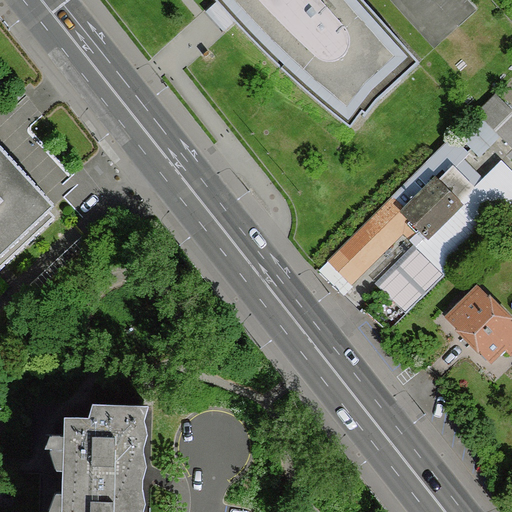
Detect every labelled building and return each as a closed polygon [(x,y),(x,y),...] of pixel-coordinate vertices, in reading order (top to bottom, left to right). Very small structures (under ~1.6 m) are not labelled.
[(213,0),(255,45),(303,90),(351,130),(363,114),(367,116),(379,102),(420,65),(361,0),(213,0)] [(511,111),(496,95),(479,113),(500,134),(511,146),(511,111)] [(479,156),(500,134),(479,113),(457,133),(479,156)] [(433,173),(441,181),(459,163),(467,155),(451,141),(330,263),(351,283),(403,231),(411,238),(422,227),(401,206),(433,173)] [(0,147),(0,270),(57,218),(51,213),(56,208),(0,147)] [(477,180),(459,163),(441,181),(461,201),(475,188),(473,186),(477,180)] [(511,181),(497,166),(475,188),(461,201),(456,206),(484,233),(486,235),(493,228),(511,209),(511,181)] [(461,201),(441,181),(433,173),(401,206),(422,227),(429,233),(456,206),(461,201)] [(422,227),(411,238),(444,272),(484,233),(456,206),(429,233),(422,227)] [(511,352),(511,323),(480,292),(452,320),(491,358),(504,345),(511,353),(511,352)] [(64,480),(144,483),(144,476),(148,465),(144,449),(148,433),(145,419),(149,405),(94,403),(90,417),(65,416),(64,480)] [(143,489),(144,483),(64,480),(62,511),(143,511),(146,501),(143,489)]
